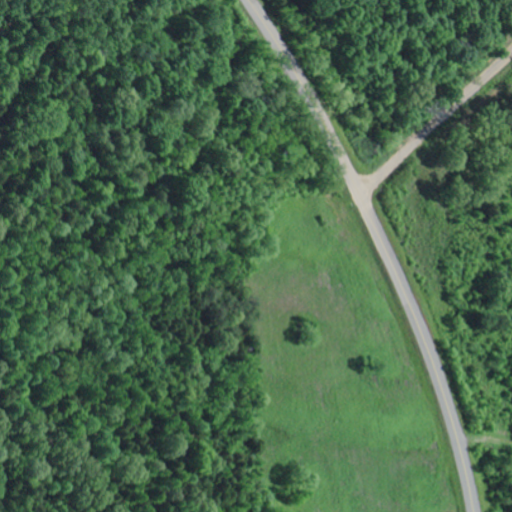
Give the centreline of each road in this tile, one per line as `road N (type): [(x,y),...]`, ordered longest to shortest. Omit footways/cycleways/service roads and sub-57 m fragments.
road 1 (secondary): [(474,511),(451,410),(417,314),(346,161),(250,0)]
road 2 (residential): [(350,171),(474,117),(511,65)]
